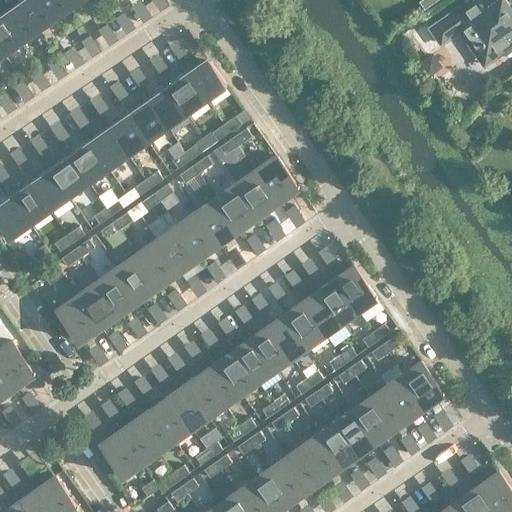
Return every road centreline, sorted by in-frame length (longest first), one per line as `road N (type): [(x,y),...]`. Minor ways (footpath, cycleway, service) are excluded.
road 1 (residential): [(84,393),(345,209)]
road 2 (residential): [(345,209),(199,2)]
road 3 (residential): [(490,415),(345,209)]
road 4 (residential): [(0,138),(199,2)]
road 5 (residential): [(353,511),(490,415)]
road 6 (residential): [(84,393),(0,272)]
